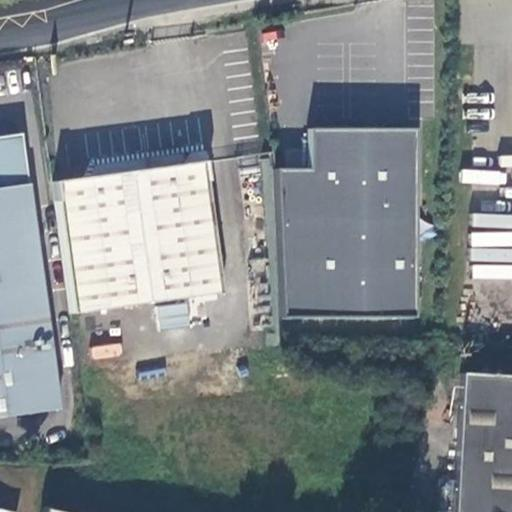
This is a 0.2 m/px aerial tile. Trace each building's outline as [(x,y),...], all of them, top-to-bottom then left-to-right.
[(391,127),(305,126),(305,166),(272,166),(280,316),(414,314),(412,127),(391,127)] [(0,415),(51,408),(16,133),(0,134),(0,415)] [(163,164),(50,181),(68,313),(220,290),(201,158),(163,164)] [(155,307),(160,331),(191,325),(186,301),(155,307)] [(511,511),(511,380),(459,378),(451,511),(511,511)]
